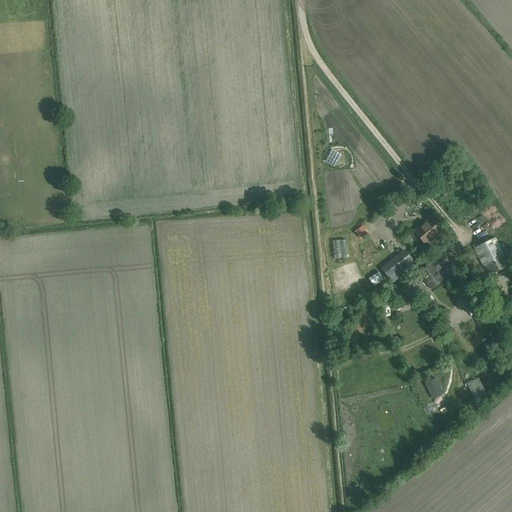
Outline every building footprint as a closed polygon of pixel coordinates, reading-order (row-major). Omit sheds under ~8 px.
[(425,245),(438,233),(442,230),(431,217),(414,232),(425,245)] [(488,276),(509,266),(495,239),(475,249),(488,276)] [(393,285),(417,266),(406,253),(382,271),(393,285)] [(437,274),(443,269),(451,263),(443,253),(429,264),(429,262),(416,271),(430,290),(442,281),(437,274)] [(378,273),(369,280),(374,287),(383,281),(378,273)] [(419,278),(402,290),(408,299),(425,287),(419,278)] [(479,330),(488,326),(483,315),(474,320),(479,330)] [(478,374),(467,379),(470,386),(481,382),(478,374)] [(434,379),(424,384),(433,400),(442,395),(434,379)]
